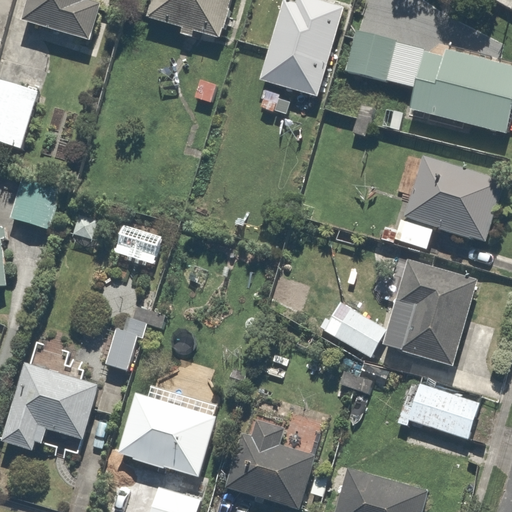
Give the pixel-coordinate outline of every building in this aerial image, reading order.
[(94,0),(36,0),(29,27),(99,47),(111,5),(95,0),(94,0)] [(145,0),(144,7),(155,9),(151,25),(228,42),(238,0),(145,0)] [(347,21),(285,6),(266,87),(328,102),(347,21)] [(358,33),(348,76),(416,92),(426,50),(358,33)] [(49,58),(27,50),(18,76),(41,84),(49,58)] [(511,70),(433,53),(418,116),(511,137),(511,70)] [(48,93),(0,80),(0,144),(31,154),(48,93)] [(511,204),(511,188),(429,159),(398,247),(430,259),(440,229),(496,249),(511,204)] [(66,195),(27,183),(16,222),(54,234),(66,195)] [(0,195),(0,295),(15,293),(0,195)] [(483,286),(411,268),(390,351),(462,370),(483,286)] [(343,305),(327,334),(376,362),(393,333),(343,305)] [(151,326),(120,317),(105,366),(136,375),(151,326)] [(100,390),(33,370),(10,448),(44,459),(52,433),(84,442),(100,390)] [(413,380),(400,419),(477,446),(491,407),(413,380)] [(224,422),(143,397),(125,457),(207,482),(224,422)] [(262,426),(258,440),(248,438),(232,493),(294,511),(312,511),(328,462),(291,451),(296,436),(262,426)] [(352,474),(340,511),(432,511),(437,500),(352,474)]
